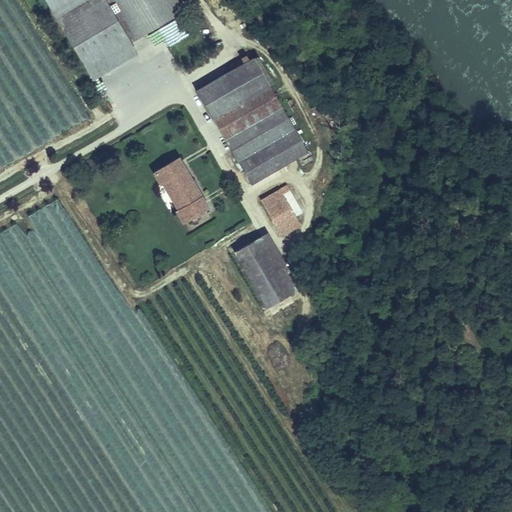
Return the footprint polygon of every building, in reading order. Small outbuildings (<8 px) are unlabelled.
[(46,0),(86,66),(135,37),(124,18),(161,0),(164,0),(173,14),(184,8),(178,0),(46,0)] [(161,0),(124,18),(135,37),(173,14),(164,0),(161,0)] [(244,157),(299,123),(272,82),(277,79),(260,52),(200,86),(244,157)] [(0,167),(13,160),(15,160),(82,121),(82,116),(70,123),(72,107),(64,106),(64,111),(49,120),(44,120),(42,134),(28,133),(28,137),(19,142),(18,149),(7,155),(7,160),(0,163),(0,167)] [(314,148),(299,123),(244,157),(258,180),(314,148)] [(183,154),(159,169),(166,181),(170,179),(184,203),(181,205),(187,215),(211,200),(183,154)] [(291,232),(310,221),(288,185),(269,196),(291,232)] [(17,224),(0,233),(0,276),(3,277),(10,290),(9,293),(23,297),(25,301),(33,300),(47,304),(55,300),(60,301),(78,299),(80,293),(89,296),(88,289),(92,287),(95,278),(99,277),(58,199),(26,216),(27,221),(32,230),(23,235),(17,224)] [(264,233),(240,248),(274,300),(297,286),(264,233)]
